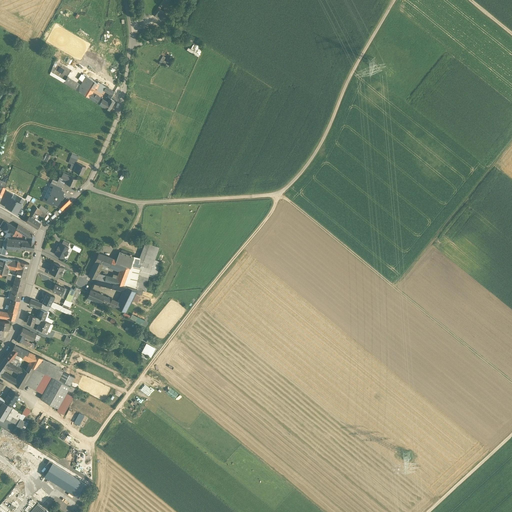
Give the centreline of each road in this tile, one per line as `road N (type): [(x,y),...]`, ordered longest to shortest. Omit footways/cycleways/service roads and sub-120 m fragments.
road 1 (track): [(393,0),(316,153),(282,191),(141,203)]
road 2 (track): [(277,193),(262,224),(94,439)]
road 3 (track): [(277,193),(511,383)]
road 4 (track): [(125,0),(130,46),(175,36),(197,0)]
road 5 (residential): [(0,357),(18,324),(41,235)]
road 6 (unclassified): [(130,46),(122,102),(98,163)]
